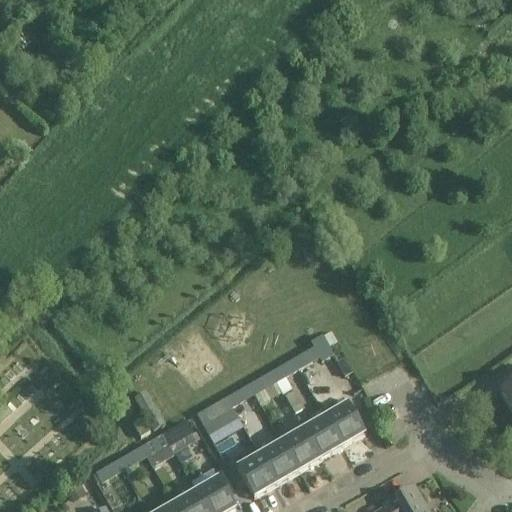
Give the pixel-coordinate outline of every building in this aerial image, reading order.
[(312,351),(292,363),(298,374),(318,363),(321,366),(334,359),(322,339),(309,346),(312,351)] [(292,363),(268,377),(275,387),(276,387),(282,398),(292,393),(286,381),(298,374),(292,363)] [(268,377),(248,389),(254,399),(275,387),(268,377)] [(511,387),(500,396),(511,413),(511,387)] [(248,389),(227,401),(233,411),(254,399),(248,389)] [(145,395),(134,401),(146,422),(154,434),(165,427),(158,415),(145,395)] [(227,401),(197,418),(213,446),(243,429),(233,411),(227,401)] [(338,414),(325,422),(341,451),(364,438),(343,402),(334,407),(338,414)] [(0,403),(0,426),(11,416),(0,403)] [(316,428),(303,435),(320,463),(341,451),(325,422),(320,414),(311,419),(316,428)] [(142,422),(132,428),(140,441),(150,436),(142,422)] [(186,425),(163,438),(175,459),(198,445),(186,425)] [(293,441),(282,447),(298,476),(320,463),(303,435),(298,425),(287,431),(293,441)] [(163,438),(141,451),(147,461),(153,472),(175,459),(163,438)] [(270,454),(260,460),(277,488),(298,476),(282,447),(270,454)] [(141,451),(119,463),(125,474),(147,461),(141,451)] [(250,466),(237,473),(253,502),(277,488),(260,460),(256,452),(245,458),(250,466)] [(125,474),(119,463),(95,477),(101,488),(125,474)] [(234,511),(213,475),(191,488),(191,489),(196,497),(204,511),(234,511)] [(187,502),(174,509),(175,511),(204,511),(196,497),(191,489),(182,494),(187,502)] [(386,508),(378,511),(426,511),(415,492),(386,508)]
